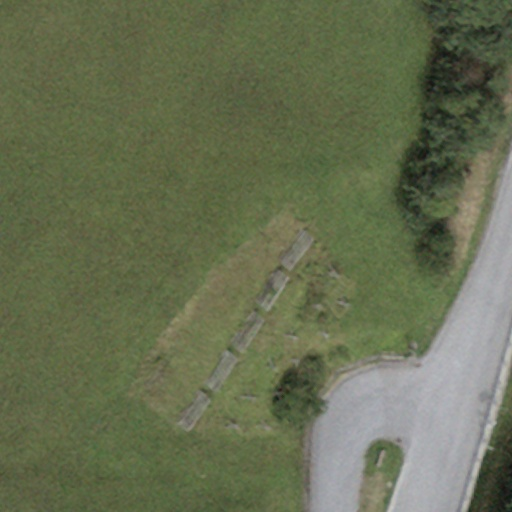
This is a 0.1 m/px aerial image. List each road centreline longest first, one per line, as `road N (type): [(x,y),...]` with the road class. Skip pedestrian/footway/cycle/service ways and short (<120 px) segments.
road 1 (tertiary): [(511,214),(446,401)]
road 2 (unclassified): [(446,401),(400,400),(351,416),(340,511)]
